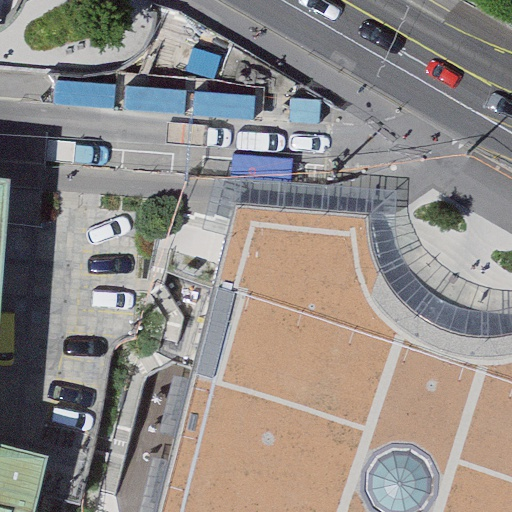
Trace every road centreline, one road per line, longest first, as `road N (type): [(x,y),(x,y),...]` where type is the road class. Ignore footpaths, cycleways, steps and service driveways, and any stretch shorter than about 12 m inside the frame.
road 1 (residential): [(0,126),(379,143),(419,135),(459,80)]
road 2 (primary): [(319,0),(459,80)]
